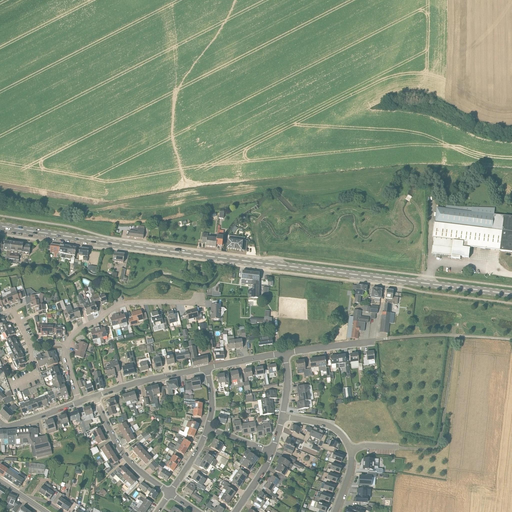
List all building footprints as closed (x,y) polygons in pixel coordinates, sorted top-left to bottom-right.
[(511,217),(504,216),(494,215),(495,208),(472,207),(456,206),(446,205),(446,209),(437,208),(436,223),(434,223),(433,237),(434,238),(433,249),(432,254),(469,258),(470,247),(511,252),(511,217)] [(138,228),(137,232),(135,232),(135,238),(143,239),(144,229),(144,226),(139,225),(138,228)] [(217,239),(216,239),(207,237),(208,234),(203,233),(202,238),(201,243),(206,243),(206,247),(216,248),(216,245),(217,240),(216,239),(217,239)] [(236,250),(237,237),(228,236),(227,240),(227,244),(227,249),(231,250),(236,250)] [(244,241),(245,238),(237,237),(236,250),(236,251),(237,250),(241,251),(241,250),(245,251),(247,241),(244,241)] [(10,264),(12,243),(5,242),(4,251),(7,252),(6,259),(6,263),(10,264)] [(23,244),(12,243),(10,264),(17,265),(17,263),(19,263),(19,260),(18,260),(19,256),(21,256),(21,255),(21,253),(22,253),(23,244)] [(30,245),(23,244),(22,253),(21,253),(21,255),(29,256),(30,250),(30,245)] [(51,245),(47,244),(48,251),(50,250),(50,253),(54,254),(54,258),(56,258),(56,260),(57,260),(58,254),(59,255),(60,246),(51,245)] [(67,259),(68,247),(60,246),(59,255),(58,254),(57,260),(58,260),(59,255),(61,256),(61,258),(65,259),(66,259),(67,259)] [(75,257),(75,254),(76,249),(73,248),(68,247),(67,259),(69,260),(69,263),(71,263),(72,259),(74,260),(75,257)] [(87,258),(88,255),(89,250),(79,249),(79,254),(78,257),(78,260),(87,261),(87,258)] [(123,264),(124,260),(124,255),(114,254),(114,259),(113,263),(123,264)] [(259,274),(250,273),(242,272),(241,277),(241,280),(250,281),(258,282),(259,274)] [(258,299),(258,282),(250,281),(250,285),(252,286),(252,293),(248,293),(248,299),(258,299)] [(357,286),(353,285),(352,292),(356,292),(355,296),(354,303),(360,304),(360,297),(362,297),(363,292),(366,293),(366,292),(367,287),(357,286)] [(380,299),(380,295),(381,290),(380,290),(380,289),(378,288),(377,290),(376,290),(376,288),(373,288),(373,289),(372,289),(371,294),(370,298),(380,299)] [(20,300),(19,299),(26,297),(24,290),(19,292),(19,291),(10,295),(14,303),(18,301),(18,300),(20,300)] [(392,297),(392,296),(393,291),(386,290),(385,303),(384,303),(383,312),(390,313),(391,304),(393,304),(392,304),(394,305),(394,304),(397,305),(398,300),(398,298),(392,297)] [(97,301),(95,295),(94,292),(91,293),(92,297),(90,298),(92,304),(89,305),(92,314),(98,312),(94,302),(97,301)] [(35,307),(44,305),(42,300),(44,294),(40,293),(40,294),(35,295),(30,296),(31,302),(30,302),(31,303),(30,304),(31,308),(35,307)] [(104,295),(99,297),(98,294),(95,295),(97,301),(100,300),(102,305),(107,303),(104,295)] [(10,305),(14,303),(10,295),(3,298),(2,298),(5,305),(8,304),(9,305),(10,304),(10,305)] [(92,314),(89,305),(87,306),(84,301),(81,295),(77,297),(80,305),(82,311),(85,310),(87,316),(92,314)] [(39,315),(46,314),(44,305),(35,307),(36,311),(37,311),(37,312),(38,312),(39,315)] [(78,309),(73,311),(76,320),(81,318),(79,312),(82,311),(80,305),(77,306),(78,309)] [(221,305),(216,305),(211,305),(211,320),(220,320),(221,305)] [(76,320),(73,311),(72,308),(64,311),(66,317),(68,316),(70,322),(76,320)] [(203,319),(201,313),(198,314),(196,309),(186,312),(188,320),(196,318),(196,321),(203,319)] [(352,317),(353,317),(353,321),(360,322),(360,317),(361,311),(353,310),(353,314),(352,317)] [(141,311),(131,314),(133,319),(127,320),(128,325),(130,324),(131,326),(135,325),(138,324),(138,322),(144,320),(141,311)] [(163,321),(161,316),(159,316),(158,314),(156,314),(155,312),(151,313),(152,318),(151,319),(152,322),(153,322),(154,327),(159,326),(159,329),(164,328),(165,330),(168,330),(165,320),(163,321)] [(180,324),(178,314),(177,313),(177,314),(173,315),(173,314),(171,313),(171,312),(168,313),(169,317),(167,318),(169,326),(170,326),(170,327),(180,324)] [(383,312),(382,312),(380,332),(388,333),(389,324),(390,319),(390,313),(383,312)] [(119,325),(127,323),(124,315),(122,315),(121,313),(116,314),(119,325)] [(112,327),(119,325),(116,314),(112,316),(112,318),(110,319),(112,327)] [(365,323),(360,322),(353,321),(353,317),(352,317),(349,317),(347,333),(347,338),(351,338),(357,339),(358,331),(359,331),(364,332),(365,323)] [(5,333),(13,329),(10,325),(9,324),(7,325),(6,322),(0,325),(0,330),(2,334),(5,333)] [(47,324),(44,324),(38,324),(38,326),(38,334),(41,334),(41,335),(43,335),(47,335),(47,326),(47,324)] [(56,328),(56,326),(47,326),(47,335),(52,335),(53,335),(53,333),(56,333),(56,328)] [(103,338),(107,337),(105,328),(102,329),(102,327),(97,328),(101,344),(104,344),(103,338)] [(65,328),(56,328),(56,333),(56,337),(61,337),(62,337),(62,335),(65,335),(65,328)] [(98,345),(101,344),(97,328),(92,329),(93,331),(90,332),(93,341),(97,340),(98,345)] [(7,341),(13,338),(12,336),(14,335),(14,334),(14,333),(13,329),(5,333),(7,338),(6,338),(7,341)] [(224,345),(223,335),(223,332),(219,332),(219,336),(221,335),(221,341),(220,341),(220,347),(220,352),(213,352),(216,360),(224,360),(223,347),(223,345),(224,345)] [(235,341),(227,341),(227,335),(223,335),(224,345),(228,344),(228,350),(235,349),(235,341)] [(259,346),(272,344),(271,335),(254,338),(254,336),(249,337),(250,343),(258,342),(259,346)] [(9,347),(17,343),(15,339),(14,340),(13,338),(7,341),(6,342),(9,347)] [(235,341),(235,349),(243,348),(242,340),(235,341)] [(195,359),(193,347),(193,341),(188,342),(189,348),(193,368),(208,364),(207,357),(195,359)] [(85,352),(87,345),(79,342),(79,344),(76,344),(75,349),(85,352)] [(11,352),(18,348),(18,347),(19,346),(17,343),(9,347),(11,352)] [(10,358),(22,353),(20,349),(19,349),(18,348),(11,352),(12,354),(9,355),(10,358)] [(83,359),(85,352),(75,349),(73,353),(76,354),(75,356),(83,359)] [(189,351),(188,350),(188,349),(185,350),(179,351),(179,352),(175,353),(176,361),(190,358),(189,351)] [(46,366),(47,370),(57,366),(56,365),(58,364),(56,358),(57,358),(56,354),(55,355),(54,351),(44,355),(44,356),(42,357),(41,355),(35,357),(37,364),(35,364),(39,373),(41,372),(39,368),(46,366)] [(137,369),(136,364),(133,352),(126,354),(127,359),(129,359),(130,365),(123,367),(124,376),(134,374),(133,369),(136,369),(137,369)] [(374,361),(374,357),(374,352),(366,353),(366,356),(363,356),(364,366),(369,365),(368,361),(374,361)] [(13,363),(23,358),(22,357),(23,356),(22,353),(10,358),(13,363)] [(147,364),(150,363),(148,354),(145,354),(146,359),(139,361),(141,372),(148,370),(147,364)] [(358,362),(358,359),(357,354),(350,355),(351,363),(358,362)] [(346,364),(345,360),(345,355),(338,356),(339,365),(346,364)] [(164,362),(162,357),(162,356),(159,356),(152,357),(153,361),(155,368),(162,367),(161,362),(164,362)] [(172,356),(166,357),(167,366),(174,364),(172,356)] [(338,356),(330,357),(331,362),(331,366),(334,365),(336,365),(336,368),(339,368),(338,365),(339,365),(338,356)] [(16,371),(18,370),(18,371),(24,367),(23,365),(25,364),(24,362),(25,362),(23,358),(13,363),(16,371)] [(326,372),(327,382),(330,382),(330,380),(330,373),(329,368),(326,368),(326,367),(325,358),(317,359),(319,371),(319,372),(322,371),(322,372),(326,372)] [(312,372),(319,371),(317,359),(310,360),(310,365),(311,365),(311,369),(308,370),(309,377),(312,376),(312,372)] [(114,373),(120,371),(117,361),(109,363),(110,367),(105,368),(107,377),(115,375),(114,373)] [(309,377),(308,370),(305,370),(304,364),(304,361),(297,362),(297,365),(296,365),(297,370),(298,374),(303,373),(304,378),(309,377)] [(268,366),(269,374),(277,373),(276,365),(268,366)] [(266,370),(263,371),(263,367),(255,368),(256,373),(257,376),(262,376),(264,385),(263,385),(263,389),(269,388),(269,385),(268,385),(266,370)] [(249,377),(252,377),(251,369),(244,371),(244,375),(245,382),(249,381),(249,377)] [(98,391),(103,389),(100,371),(94,372),(98,391)] [(53,380),(61,377),(60,375),(61,374),(60,372),(51,375),(53,380)] [(243,386),(241,377),(239,377),(238,372),(231,373),(232,381),(236,380),(238,387),(243,386)] [(225,385),(229,384),(228,374),(224,375),(224,374),(217,376),(220,392),(224,392),(224,388),(222,388),(221,383),(225,382),(225,385)] [(52,389),(53,393),(56,399),(61,397),(62,399),(65,398),(65,397),(68,395),(64,385),(63,386),(62,383),(65,382),(62,376),(61,377),(53,380),(52,380),(54,388),(52,389)] [(249,382),(243,384),(242,377),(241,377),(243,386),(244,392),(250,391),(250,390),(249,382)] [(199,379),(191,380),(192,384),(187,385),(188,390),(192,389),(201,388),(200,385),(200,382),(199,382),(199,379)] [(87,385),(85,380),(83,381),(82,380),(77,381),(80,389),(84,387),(87,394),(94,392),(91,384),(87,385)] [(173,391),(178,389),(176,381),(166,383),(169,396),(173,395),(173,391)] [(298,394),(309,393),(308,385),(302,386),(297,387),(298,394)] [(164,389),(163,390),(163,387),(159,388),(158,386),(151,388),(153,396),(155,407),(156,410),(159,409),(157,399),(157,395),(162,394),(165,393),(164,389)] [(343,388),(344,400),(345,400),(352,400),(350,387),(343,388)] [(152,407),(155,407),(153,396),(151,388),(144,389),(146,398),(150,397),(151,400),(151,405),(152,405),(152,407)] [(6,393),(2,394),(0,391),(0,399),(1,401),(3,400),(3,401),(10,397),(12,396),(10,391),(6,393)] [(250,391),(244,392),(246,402),(253,401),(252,394),(250,394),(250,391)] [(261,400),(272,399),(276,398),(275,391),(264,392),(265,399),(260,400),(261,400)] [(134,401),(136,400),(134,392),(128,394),(131,402),(132,404),(133,408),(130,409),(131,411),(134,411),(136,417),(138,416),(136,410),(134,401)] [(55,399),(56,399),(53,393),(45,396),(45,397),(47,402),(47,403),(48,405),(56,401),(55,399)] [(299,402),(310,400),(309,393),(298,394),(299,402)] [(125,404),(131,402),(128,394),(123,396),(125,404)] [(47,402),(45,397),(40,399),(43,407),(44,406),(44,407),(48,406),(48,405),(47,403),(47,402)] [(116,406),(115,403),(118,402),(117,398),(114,399),(108,401),(109,404),(108,404),(109,408),(111,412),(112,415),(115,414),(116,414),(114,410),(113,407),(116,406)] [(192,403),(193,400),(189,400),(184,399),(184,403),(186,403),(186,405),(191,406),(191,410),(194,410),(202,410),(202,404),(195,403),(192,403)] [(262,408),(273,406),(272,399),(261,400),(262,408)] [(303,409),(309,408),(308,401),(310,401),(310,400),(299,402),(297,402),(298,410),(303,409)] [(31,411),(33,410),(30,403),(29,401),(24,403),(28,413),(32,412),(31,411)] [(35,401),(30,403),(33,410),(34,410),(34,411),(38,410),(35,401)] [(24,415),(28,413),(24,403),(24,402),(19,404),(22,414),(24,414),(24,415)] [(7,408),(5,404),(1,406),(3,410),(0,413),(0,415),(3,418),(15,406),(14,405),(13,404),(8,409),(7,408)] [(15,410),(17,408),(15,406),(3,418),(8,422),(14,416),(13,415),(16,411),(15,410)] [(263,415),(269,414),(274,414),(273,406),(262,408),(263,415)] [(85,421),(90,420),(94,419),(92,414),(90,407),(83,410),(84,412),(81,413),(84,422),(85,421)] [(224,414),(224,412),(220,411),(219,416),(218,420),(219,420),(218,423),(225,424),(226,422),(231,423),(230,416),(227,415),(224,414)] [(80,422),(79,419),(77,412),(71,414),(73,421),(76,420),(76,423),(80,422),(82,429),(85,429),(83,421),(80,422)] [(69,426),(68,423),(66,415),(59,418),(59,417),(60,416),(59,416),(57,417),(58,418),(55,419),(56,423),(59,429),(69,426)] [(189,421),(190,419),(185,418),(184,421),(183,424),(182,426),(185,427),(196,431),(198,425),(189,421)] [(55,428),(54,425),(53,420),(52,420),(52,419),(45,421),(47,429),(45,429),(47,434),(56,431),(55,428)] [(235,432),(242,431),(240,420),(233,422),(234,427),(235,432)] [(249,434),(248,423),(241,424),(240,420),(242,431),(242,435),(249,434)] [(272,433),(270,425),(272,425),(271,420),(268,420),(269,422),(267,423),(263,424),(264,435),(272,433)] [(249,434),(257,433),(255,422),(248,423),(249,434)] [(264,435),(263,424),(262,424),(262,426),(256,427),(255,422),(257,433),(257,438),(265,436),(264,435)] [(121,433),(128,429),(125,424),(124,424),(118,427),(121,433)] [(297,439),(303,441),(305,437),(299,434),(302,427),(297,427),(292,426),(290,432),(293,433),(291,436),(297,439)] [(92,433),(98,430),(97,427),(86,433),(87,438),(90,437),(89,435),(92,433)] [(194,437),(196,431),(185,427),(184,433),(180,431),(178,434),(186,438),(187,435),(194,437)] [(131,434),(134,433),(131,428),(128,429),(121,433),(125,438),(131,434)] [(310,437),(315,439),(318,430),(312,428),(310,434),(307,432),(305,437),(303,441),(307,443),(310,437)] [(46,436),(38,438),(38,429),(15,430),(16,439),(15,439),(15,441),(15,444),(15,447),(21,447),(21,446),(30,445),(32,451),(35,450),(36,457),(36,458),(52,454),(49,444),(48,444),(46,436)] [(95,439),(102,435),(99,429),(98,430),(92,433),(95,439)] [(321,439),(324,433),(318,430),(315,439),(319,441),(317,447),(321,449),(321,448),(323,444),(325,440),(321,439)] [(128,444),(135,440),(133,437),(131,434),(125,438),(128,444)] [(186,438),(178,434),(177,437),(179,438),(177,443),(187,449),(191,443),(185,440),(186,438)] [(97,442),(98,445),(105,441),(102,435),(95,439),(97,442)] [(295,441),(292,440),(287,438),(285,444),(294,449),(295,448),(293,447),(295,441)] [(321,448),(332,452),(334,453),(335,449),(338,450),(340,444),(336,443),(336,442),(332,439),(329,445),(323,444),(321,448)] [(220,453),(218,456),(228,461),(230,456),(228,455),(227,456),(220,452),(224,445),(214,440),(210,448),(220,453)] [(184,455),(187,449),(177,443),(175,447),(169,443),(166,448),(169,450),(174,453),(175,450),(184,455)] [(292,455),(294,449),(285,444),(283,447),(285,447),(284,451),(288,453),(292,455)] [(137,455),(143,450),(139,445),(133,451),(137,455)] [(105,455),(112,451),(108,446),(102,450),(105,455)] [(148,454),(146,452),(143,450),(137,455),(142,460),(148,454)] [(242,458),(254,465),(258,459),(252,456),(253,454),(248,450),(242,458)] [(108,460),(115,456),(112,451),(105,455),(108,460)] [(336,461),(342,463),(344,457),(334,453),(332,459),(330,458),(329,461),(332,463),(334,464),(336,461)] [(146,465),(152,459),(148,454),(142,460),(146,465)] [(218,461),(225,466),(228,461),(218,456),(216,460),(207,455),(203,461),(209,465),(209,464),(211,461),(216,464),(218,461)] [(112,466),(118,462),(115,456),(108,460),(106,462),(110,468),(105,471),(108,474),(114,469),(112,466)] [(170,462),(177,466),(180,460),(174,456),(170,462)] [(235,465),(239,468),(241,465),(250,471),(254,465),(242,458),(239,463),(235,461),(234,464),(235,465)] [(279,465),(287,470),(290,463),(280,458),(277,464),(279,465)] [(378,460),(375,460),(363,459),(362,463),(363,463),(362,466),(361,466),(360,469),(369,470),(369,473),(376,474),(382,474),(382,470),(378,469),(378,467),(374,466),(373,466),(373,464),(374,464),(378,464),(378,460)] [(0,475),(3,478),(8,470),(0,465),(1,464),(3,461),(2,461),(0,464),(0,475)] [(212,466),(209,464),(209,465),(203,461),(199,467),(202,469),(201,472),(206,475),(208,473),(212,466)] [(153,471),(156,468),(157,467),(157,466),(155,464),(153,462),(152,463),(148,466),(153,471)] [(173,472),(177,466),(170,462),(167,468),(173,472)] [(32,474),(44,475),(46,465),(34,463),(32,474)] [(334,471),(340,473),(342,467),(332,463),(330,469),(328,468),(327,471),(331,473),(333,474),(334,471)] [(285,476),(288,471),(287,470),(279,465),(275,471),(278,473),(276,475),(281,479),(284,481),(287,477),(285,476)] [(123,478),(128,472),(123,467),(117,474),(114,471),(109,475),(113,479),(115,476),(120,480),(122,477),(123,478)] [(12,484),(17,476),(8,470),(3,478),(12,484)] [(170,476),(163,471),(159,476),(166,481),(169,477),(168,477),(170,476)] [(247,476),(239,471),(238,472),(239,472),(238,475),(237,474),(235,477),(243,482),(245,479),(246,480),(247,477),(246,477),(247,476)] [(127,482),(132,476),(128,472),(123,478),(127,481),(127,482)] [(19,488),(26,477),(19,473),(17,476),(12,484),(19,488)] [(330,481),(336,483),(339,477),(329,473),(327,479),(324,478),(323,481),(327,483),(329,483),(330,481)] [(359,477),(356,485),(371,486),(371,478),(376,478),(376,474),(369,473),(367,473),(367,477),(359,477)] [(199,480),(201,477),(195,474),(192,480),(197,483),(196,486),(200,489),(202,486),(200,485),(202,482),(199,480)] [(276,487),(277,484),(281,479),(276,475),(275,478),(272,476),(270,479),(269,478),(267,481),(276,487)] [(134,487),(132,485),(137,480),(132,476),(127,482),(127,481),(124,484),(129,488),(125,493),(127,494),(134,487)] [(238,488),(243,482),(235,477),(233,480),(234,481),(232,484),(238,488)] [(229,485),(224,481),(223,481),(221,485),(223,487),(222,488),(226,491),(225,494),(232,498),(235,493),(227,487),(229,485)] [(273,491),(276,487),(267,481),(268,482),(266,485),(265,485),(263,487),(266,489),(264,492),(271,496),(272,493),(270,492),(272,490),(273,491)] [(44,496),(49,489),(46,487),(48,484),(45,482),(38,493),(44,496)] [(151,493),(149,496),(154,500),(157,494),(155,493),(156,492),(142,483),(139,487),(139,488),(145,492),(147,490),(151,493)] [(196,487),(194,485),(190,483),(188,485),(184,492),(200,502),(203,499),(199,496),(199,497),(195,495),(193,493),(195,490),(194,489),(195,488),(196,487)] [(327,490),(333,492),(335,487),(325,483),(323,489),(321,488),(320,491),(324,492),(326,493),(327,490)] [(50,500),(56,490),(54,489),(52,492),(49,489),(44,496),(50,500)] [(356,496),(354,501),(356,501),(367,502),(367,497),(366,497),(366,493),(370,493),(370,490),(358,489),(358,492),(359,492),(358,496),(356,496)] [(270,499),(264,495),(260,492),(256,498),(265,504),(265,503),(265,502),(266,501),(268,502),(270,499)] [(145,499),(146,497),(140,493),(138,495),(141,497),(139,500),(143,503),(141,506),(147,510),(151,504),(145,499)] [(323,500),(329,502),(331,497),(322,493),(320,499),(317,498),(316,501),(320,502),(322,503),(323,500)] [(62,508),(66,501),(63,499),(65,496),(63,494),(56,504),(62,508)] [(227,505),(232,498),(225,494),(221,500),(227,505)] [(15,501),(17,498),(9,495),(7,499),(6,503),(14,507),(12,511),(13,511),(15,511),(18,509),(21,505),(15,501)] [(264,504),(265,504),(256,498),(254,501),(255,502),(253,505),(256,507),(254,509),(259,511),(264,511),(267,506),(264,504)] [(67,511),(74,502),(71,500),(69,503),(66,501),(62,508),(67,511)] [(314,508),(325,511),(328,506),(316,502),(314,508)]
